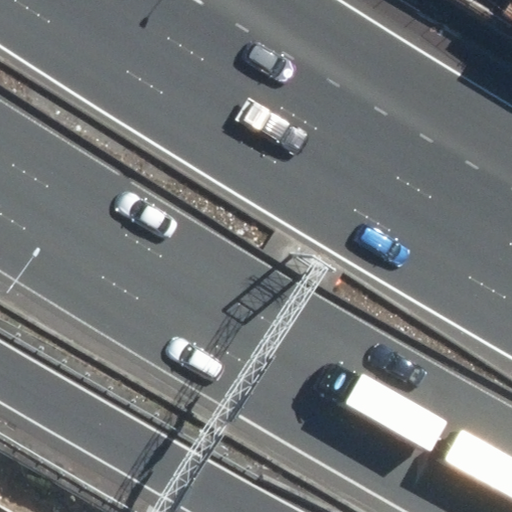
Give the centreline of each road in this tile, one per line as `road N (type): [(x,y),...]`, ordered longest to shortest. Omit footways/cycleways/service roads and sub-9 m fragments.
road 1 (motorway): [(511,455),(255,313),(0,149)]
road 2 (motorway): [(22,0),(397,236)]
road 3 (motorway): [(252,511),(162,469),(0,361)]
road 4 (motorway): [(222,0),(397,236)]
road 5 (motorway): [(397,236),(511,299)]
